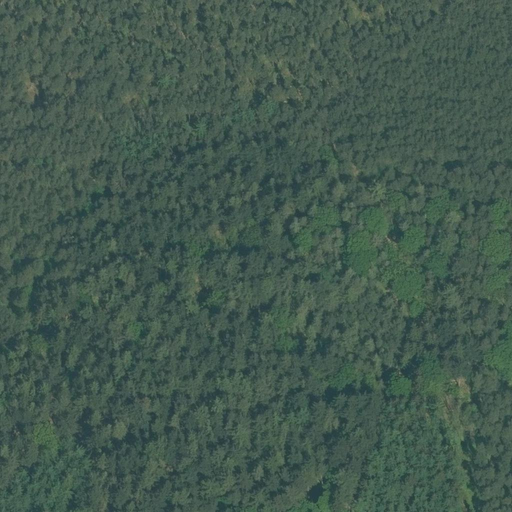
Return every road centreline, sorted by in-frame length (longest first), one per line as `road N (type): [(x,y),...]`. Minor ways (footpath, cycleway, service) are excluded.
road 1 (track): [(79,442),(83,372),(106,289),(123,279),(240,265),(279,248),(355,192),(386,183),(511,178)]
road 2 (track): [(71,511),(79,442),(179,426),(511,408)]
road 3 (track): [(376,416),(432,297),(423,279),(340,203)]
